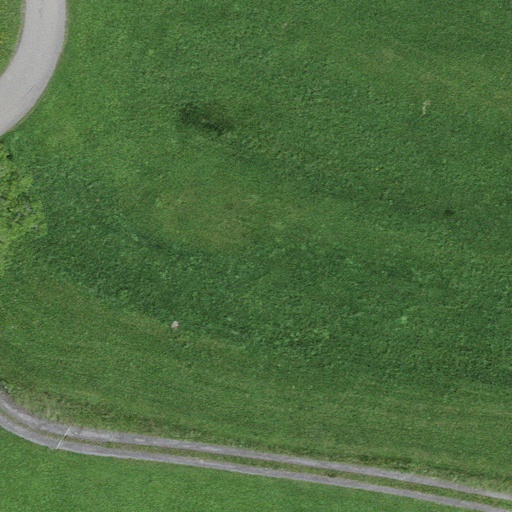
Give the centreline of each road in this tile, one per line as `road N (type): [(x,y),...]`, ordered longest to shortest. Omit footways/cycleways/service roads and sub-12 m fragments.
road 1 (track): [(511,501),(25,425),(0,405)]
road 2 (track): [(46,0),(40,49),(20,91),(0,109)]
